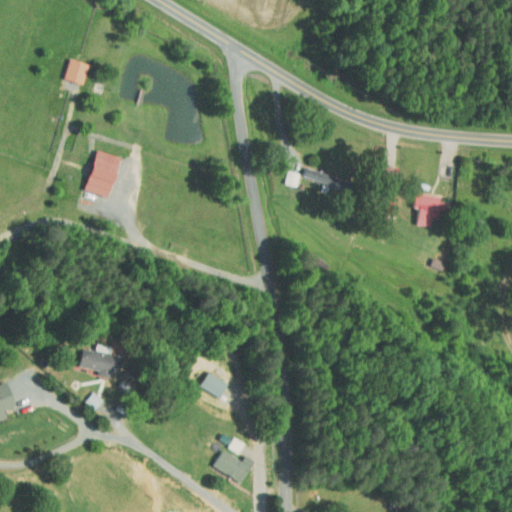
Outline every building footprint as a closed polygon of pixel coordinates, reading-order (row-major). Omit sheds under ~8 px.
[(77,57),(58,51),(52,71),(71,77),(77,57)] [(108,150),(85,143),(72,182),(96,189),(108,150)] [(385,173),(385,158),(371,158),(371,173),(385,173)] [(323,168),(293,162),(291,171),(321,178),(323,168)] [(273,177),(285,179),(287,166),(274,164),(273,177)] [(401,201),(407,202),(405,217),(427,220),(431,189),(403,185),(401,201)] [(99,367),(102,347),(70,342),(67,362),(99,367)] [(188,378),(208,390),(216,377),(196,365),(188,378)] [(84,403),(91,392),(80,385),(73,396),(84,403)] [(216,440),(227,446),(233,436),(222,430),(216,440)] [(202,461),(232,474),(242,453),(233,449),(231,453),(209,444),(202,461)]
